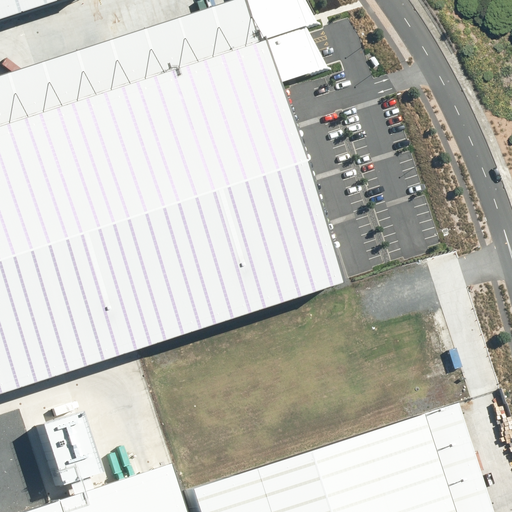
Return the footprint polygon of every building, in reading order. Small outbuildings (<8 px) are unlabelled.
[(0,0),(0,14),(43,0),(0,0)] [(0,387),(337,275),(332,261),(319,265),(257,80),(311,62),(298,23),(308,20),(301,0),(196,0),(0,65),(0,387)] [(487,511),(451,399),(182,486),(190,511),(487,511)] [(75,411),(35,424),(56,485),(95,471),(75,411)] [(178,511),(163,464),(12,511),(178,511)]
